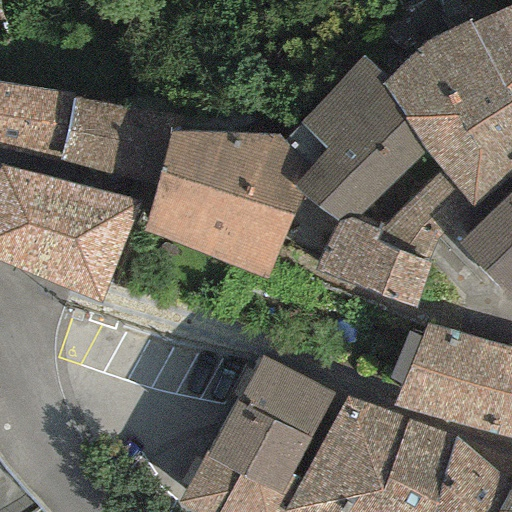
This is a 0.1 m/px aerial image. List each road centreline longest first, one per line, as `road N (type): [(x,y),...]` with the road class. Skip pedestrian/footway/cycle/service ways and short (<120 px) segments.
road 1 (residential): [(0,290),(251,330),(392,412),(511,449)]
road 2 (tertiary): [(84,511),(53,463),(0,335)]
